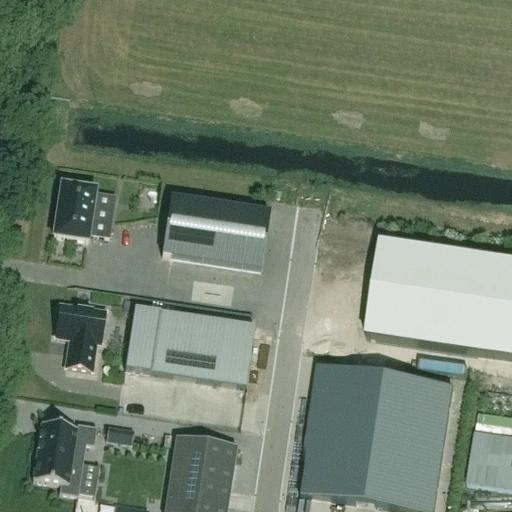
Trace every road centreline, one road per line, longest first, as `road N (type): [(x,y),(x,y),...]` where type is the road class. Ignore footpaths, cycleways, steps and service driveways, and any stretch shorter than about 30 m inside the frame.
road 1 (unclassified): [(306,225),(266,511)]
road 2 (tertiary): [(0,201),(29,0)]
